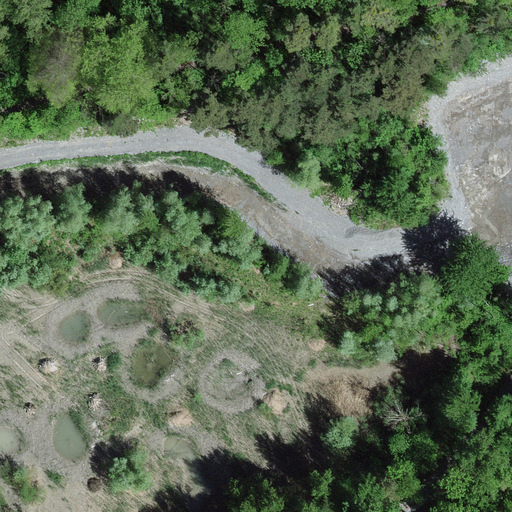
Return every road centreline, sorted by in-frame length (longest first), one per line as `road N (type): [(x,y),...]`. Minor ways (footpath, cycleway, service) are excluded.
road 1 (track): [(0,151),(146,138),(214,141),(275,177),(318,215)]
road 2 (track): [(403,511),(511,396)]
